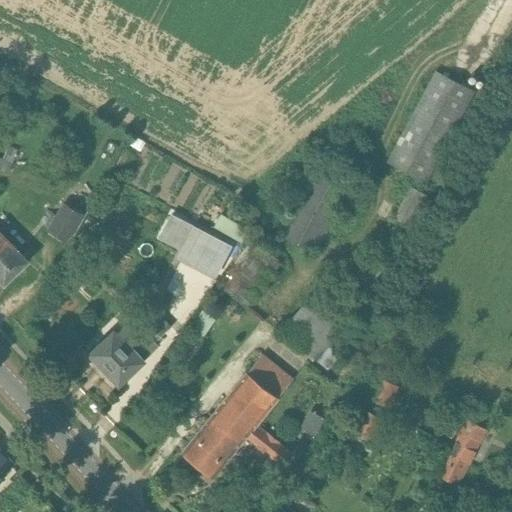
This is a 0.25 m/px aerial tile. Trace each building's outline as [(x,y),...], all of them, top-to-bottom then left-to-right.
[(476,91),(436,70),(387,162),(427,184),(476,91)] [(354,182),(320,164),(281,235),(316,254),(354,182)] [(430,197),(411,188),(395,220),(414,230),(430,197)] [(82,213),(66,203),(50,230),(66,240),(82,213)] [(249,230),(221,214),(214,227),(243,243),(249,230)] [(0,278),(5,283),(20,270),(28,261),(11,245),(0,234),(0,278)] [(403,245),(385,236),(370,263),(388,273),(403,245)] [(218,285),(248,308),(283,261),(252,240),(218,285)] [(90,252),(80,246),(61,273),(71,278),(90,252)] [(138,273),(130,282),(145,293),(152,285),(138,273)] [(355,309),(325,284),(282,332),(328,370),(360,332),(345,320),(355,309)] [(204,336),(214,316),(202,310),(192,330),(204,336)] [(114,332),(92,354),(120,384),(159,347),(155,343),(171,327),(160,317),(135,342),(125,331),(120,337),(114,332)] [(247,374),(183,452),(214,477),(246,438),(281,466),(291,454),(256,425),(292,382),(260,356),(247,374)] [(401,388),(380,377),(369,398),(390,409),(401,388)] [(384,419),(364,409),(352,433),(372,443),(384,419)] [(308,411),(304,429),(319,432),(323,414),(308,411)] [(487,430),(466,419),(454,443),(456,443),(475,454),(487,430)] [(475,454),(456,443),(440,477),(461,487),(476,454),(475,454)] [(322,477),(333,458),(316,448),(305,467),(322,477)] [(14,465),(0,450),(0,484),(5,479),(3,476),(14,465)]
